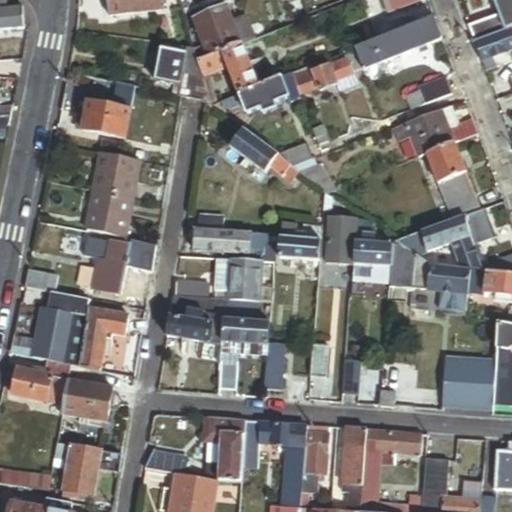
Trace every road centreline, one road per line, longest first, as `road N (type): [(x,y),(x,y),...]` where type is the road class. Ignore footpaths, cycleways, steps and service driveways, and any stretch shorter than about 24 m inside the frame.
road 1 (residential): [(511,433),(144,404)]
road 2 (residential): [(144,404),(191,103)]
road 3 (residential): [(52,0),(3,261)]
road 4 (residential): [(443,0),(511,181)]
